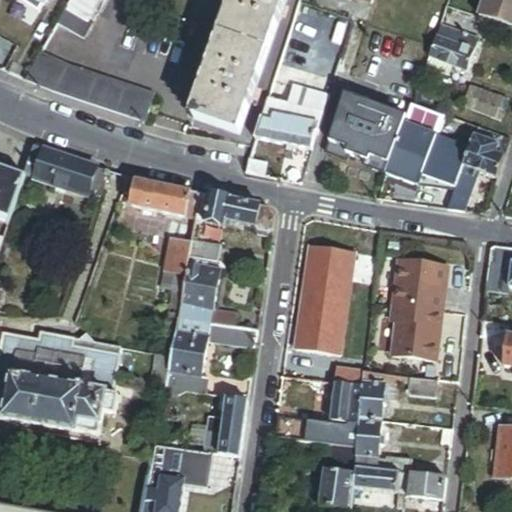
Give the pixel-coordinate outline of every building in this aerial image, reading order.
[(17,0),(18,0),(28,0),(45,10),(50,0),(17,0)] [(72,0),(58,23),(84,39),(107,0),(72,0)] [(234,0),(191,121),(239,138),(288,0),(234,0)] [(511,30),(511,0),(484,0),(478,19),(511,30)] [(480,42),(440,28),(428,60),(454,70),(468,75),(480,42)] [(57,95),(146,125),(154,97),(68,68),(42,52),(25,81),(57,95)] [(451,79),(454,70),(428,60),(425,69),(451,79)] [(288,107),(269,101),(258,136),(311,153),(329,99),(294,88),(288,107)] [(510,103),(471,90),(464,110),(502,124),(510,103)] [(365,163),(364,167),(387,176),(408,117),(347,97),(345,105),(341,104),(325,153),(345,160),(347,156),(365,163)] [(437,142),(446,118),(412,106),(386,175),(420,188),(437,142)] [(499,181),(511,142),(478,131),(470,153),(456,194),(449,213),(465,215),(476,183),(479,175),(499,181)] [(456,194),(470,153),(437,142),(420,188),(456,194)] [(42,152),(34,150),(26,175),(33,178),(42,152)] [(94,170),(42,152),(33,178),(33,180),(85,197),(86,194),(94,170)] [(271,167),(250,162),(247,175),(268,180),(271,167)] [(0,219),(9,222),(24,179),(0,170),(0,219)] [(106,173),(94,170),(86,194),(97,198),(106,173)] [(496,189),(499,181),(479,175),(476,183),(496,189)] [(199,197),(138,184),(132,210),(195,224),(199,197)] [(199,197),(195,224),(204,226),(210,199),(199,197)] [(210,199),(204,226),(225,230),(226,225),(256,232),(256,233),(257,236),(267,238),(273,235),(275,220),(268,211),(210,199)] [(160,293),(181,297),(187,268),(188,259),(190,247),(169,243),(160,293)] [(220,249),(191,243),(190,247),(188,259),(217,265),(220,249)] [(340,358),(355,255),(311,249),(296,351),(340,358)] [(490,254),(486,287),(510,291),(511,273),(511,252),(496,250),(490,254)] [(217,265),(188,259),(187,268),(218,274),(220,265),(217,265)] [(450,268),(400,262),(395,308),(443,314),(445,314),(447,297),(445,297),(446,287),(448,288),(450,268)] [(181,297),(177,321),(233,331),(235,318),(212,313),(219,274),(218,274),(187,268),(181,297)] [(443,314),(395,308),(393,323),(398,324),(394,358),(439,363),(442,342),(440,342),(443,314)] [(177,321),(170,362),(167,375),(201,381),(208,344),(255,353),(258,336),(233,331),(177,321)] [(511,329),(508,329),(503,371),(511,371),(511,329)] [(94,348),(85,339),(76,344),(42,337),(41,344),(3,338),(0,356),(0,420),(99,440),(104,416),(114,418),(117,400),(112,399),(120,352),(94,348)] [(170,362),(155,359),(149,389),(164,392),(167,375),(170,362)] [(326,387),(327,377),(324,376),(305,374),(288,372),(287,382),(326,387)] [(407,379),(366,374),(365,391),(361,423),(382,426),(385,401),(398,402),(399,384),(406,385),(407,379)] [(201,381),(167,375),(164,392),(163,399),(176,401),(184,396),(205,399),(208,382),(201,381)] [(436,402),(438,384),(409,380),(407,399),(436,402)] [(361,423),(365,391),(335,388),(331,425),(344,426),(343,435),(326,434),(326,429),(279,423),(276,440),(333,448),(358,452),(361,423)] [(176,401),(163,399),(157,430),(170,432),(176,401)] [(227,402),(219,459),(240,463),(248,406),(227,402)] [(382,426),(361,423),(358,452),(356,472),(406,477),(411,478),(413,463),(387,461),(386,463),(379,463),(382,426)] [(511,431),(500,430),(494,481),(511,483),(511,431)] [(356,472),(358,452),(333,448),(330,473),(326,473),(321,511),(332,511),(352,511),(354,492),(356,472)] [(169,452),(153,449),(151,462),(148,477),(143,505),(155,507),(154,511),(178,511),(183,485),(171,483),(172,477),(165,476),(169,452)] [(406,477),(356,472),(354,492),(364,493),(399,496),(404,497),(406,477)] [(444,505),(446,481),(411,478),(406,477),(404,497),(409,497),(409,501),(444,505)] [(354,492),(352,511),(362,511),(364,493),(354,492)]
